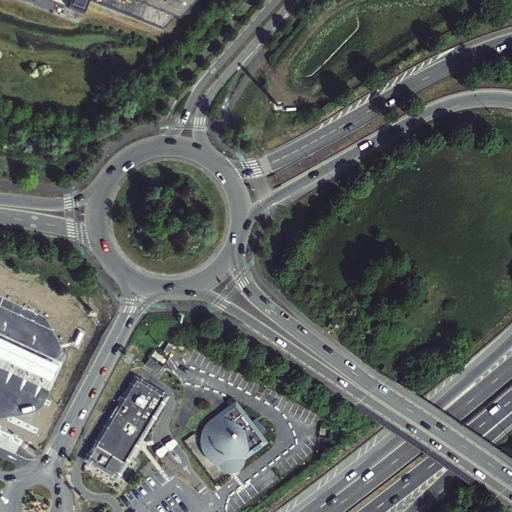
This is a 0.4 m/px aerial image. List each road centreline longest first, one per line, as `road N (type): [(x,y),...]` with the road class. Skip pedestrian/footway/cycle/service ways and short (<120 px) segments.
road 1 (trunk): [(511,40),(429,75),(281,158),(220,167)]
road 2 (trunk): [(240,229),(272,199),(417,116),(470,97),(511,97)]
road 3 (trunk): [(511,339),(310,511)]
road 4 (trunk): [(511,365),(327,511)]
road 5 (primary): [(178,288),(216,301),(360,387)]
road 6 (primary): [(360,387),(246,285),(236,242)]
road 7 (tertiary): [(276,0),(199,87),(176,130),(152,147)]
road 8 (tertiary): [(204,155),(204,103),(292,0)]
road 9 (primary): [(360,387),(511,487)]
road 10 (trunk): [(372,511),(511,400)]
road 11 (tertiary): [(117,337),(45,478)]
road 12 (trunk): [(410,511),(511,419)]
